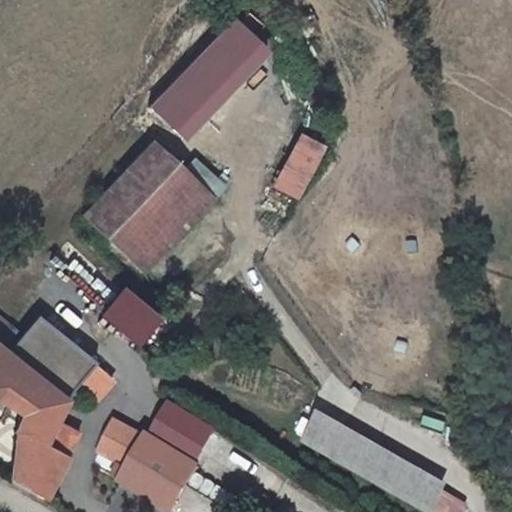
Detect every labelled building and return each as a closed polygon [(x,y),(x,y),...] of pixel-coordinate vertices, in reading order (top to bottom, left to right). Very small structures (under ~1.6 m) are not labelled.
[(218,27),(149,104),(162,116),(158,121),(175,137),(250,56),(218,27)] [(299,199),(320,142),(291,132),(271,189),(299,199)] [(183,170),(151,141),(82,215),(144,273),(213,198),(183,170)] [(194,158),(183,170),(213,198),(225,186),(194,158)] [(121,294),(104,314),(136,341),(153,321),(121,294)] [(5,354),(63,401),(75,387),(89,369),(92,366),(34,319),(5,354)] [(0,392),(12,402),(11,404),(25,415),(12,437),(17,438),(14,447),(23,447),(11,482),(46,500),(52,489),(68,456),(43,443),(52,424),(63,401),(5,354),(0,349),(0,392)] [(75,387),(94,403),(109,385),(89,369),(75,387)] [(149,438),(198,467),(218,434),(170,404),(149,438)] [(123,481),(149,438),(117,418),(99,451),(123,463),(115,476),(123,481)] [(306,444),(425,511),(460,511),(465,504),(319,421),(306,444)] [(52,424),(43,443),(68,456),(79,435),(52,424)] [(123,481),(172,511),(198,467),(149,438),(123,481)] [(259,491),(248,508),(254,511),(273,511),(279,504),(259,491)]
